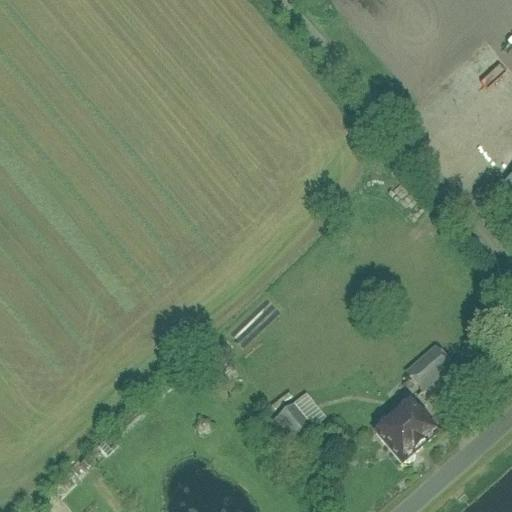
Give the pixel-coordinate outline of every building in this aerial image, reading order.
[(282,327),(278,323),(287,314),(276,303),(237,340),(255,358),(268,345),(265,343),(282,327)] [(421,396),(451,371),(434,352),(405,377),(421,396)] [(298,408),(315,433),(326,426),(310,400),(298,408)] [(403,467),(405,466),(410,467),(416,461),(416,456),(437,438),(411,406),(376,436),(403,467)] [(278,458),(310,434),(293,411),(261,435),(278,458)]
